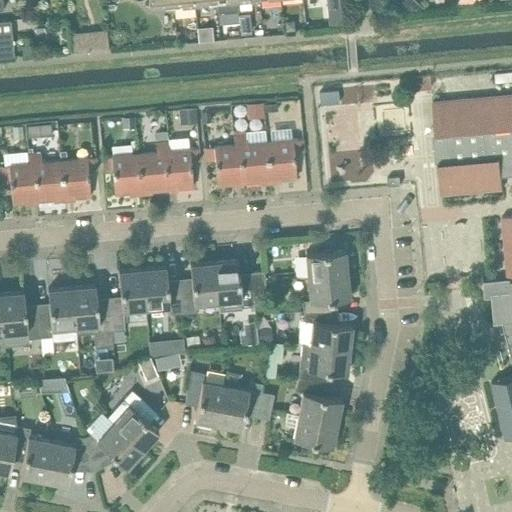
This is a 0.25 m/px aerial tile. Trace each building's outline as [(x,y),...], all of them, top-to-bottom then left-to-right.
[(148,0),(149,10),(174,7),(172,0),(148,0)] [(238,10),(238,2),(237,0),(215,0),(216,4),(217,3),(218,12),(238,10)] [(327,0),(328,9),(340,8),(338,0),(327,0)] [(414,0),(402,0),(399,3),(407,11),(423,8),(414,0)] [(0,21),(0,56),(14,56),(10,20),(0,21)] [(294,20),(284,21),(285,30),(295,29),(294,20)] [(250,26),(240,27),(241,34),(241,37),(251,36),(251,33),(250,26)] [(110,33),(96,34),(97,47),(99,47),(111,46),(110,33)] [(511,71),(494,73),(495,83),(511,81),(511,71)] [(338,89),(319,90),(320,104),(339,103),(338,89)] [(508,278),(511,277),(511,93),(432,101),(441,194),(502,189),(501,173),(511,171),(511,215),(502,216),(508,278)] [(264,117),(263,102),(246,104),(248,118),(264,117)] [(266,111),(278,110),(277,103),(265,104),(266,111)] [(197,123),(196,108),(179,109),(180,125),(197,123)] [(202,122),(218,121),(217,110),(201,111),(202,122)] [(122,118),(123,128),(136,127),(135,116),(122,118)] [(23,136),(22,123),(11,124),(13,137),(23,136)] [(50,123),(38,124),(39,135),(51,135),(50,123)] [(376,149),(375,130),(332,131),(332,150),(376,149)] [(167,132),(157,133),(158,142),(162,142),(168,141),(168,139),(167,132)] [(243,182),(239,134),(233,135),(234,145),(204,147),(205,160),(215,159),(217,185),(243,182)] [(239,134),(243,182),(270,180),(266,142),(246,144),(246,134),(239,134)] [(302,138),(266,142),(270,180),(296,178),(294,152),(304,151),(302,138)] [(168,141),(162,142),(167,189),(193,187),(191,161),(200,160),(199,148),(169,150),(168,141)] [(141,191),(167,189),(162,142),(158,142),(156,142),(156,151),(137,153),(141,191)] [(38,201),(64,198),(61,160),(41,161),(40,152),(34,153),(38,201)] [(38,201),(34,153),(28,153),(29,163),(0,165),(0,174),(1,188),(10,187),(12,203),(38,201)] [(114,194),(141,191),(137,153),(102,156),(103,169),(112,168),(114,194)] [(61,160),(64,198),(90,196),(88,170),(97,169),(96,157),(61,160)] [(388,185),(400,184),(399,176),(387,177),(388,185)] [(307,273),(307,277),(347,273),(345,249),(305,253),(307,273)] [(238,259),(214,261),(217,301),(240,299),(241,307),(255,306),(254,298),(252,279),(251,280),(240,281),(238,259)] [(195,303),(217,301),(214,261),(190,263),(192,285),(180,286),(182,312),(195,311),(195,303)] [(166,265),(142,268),(146,307),(169,305),(169,313),(182,312),(180,286),(168,287),(166,265)] [(121,302),(109,303),(112,331),(125,329),(123,309),(146,307),(142,268),(118,270),(121,302)] [(264,270),(250,272),(251,280),(252,279),(254,298),(267,296),(266,290),(264,270)] [(349,297),(347,273),(307,277),(310,299),(302,300),(304,310),(329,310),(327,299),(349,297)] [(511,511),(511,277),(508,278),(483,280),(483,281),(484,281),(486,296),(492,295),(494,313),(495,321),(494,321),(494,323),(503,322),(511,358),(511,375),(491,381),(506,438),(511,436),(511,511)] [(95,284),(71,286),(75,326),(76,334),(94,332),(95,346),(113,345),(112,331),(109,303),(97,304),(97,298),(95,284)] [(49,310),(37,311),(40,337),(52,336),(52,340),(76,338),(76,334),(75,326),(71,286),(47,288),(49,302),(49,310)] [(24,290),(0,292),(0,296),(3,332),(4,345),(29,343),(28,338),(40,337),(37,311),(25,312),(24,290)] [(330,322),(329,310),(304,310),(304,320),(312,321),(309,344),(349,348),(352,324),(330,322)] [(244,333),(239,334),(240,346),(258,345),(256,321),(243,322),(244,333)] [(269,328),(258,328),(258,340),(269,340),(269,328)] [(349,348),(309,344),(307,367),(299,365),(298,377),(323,382),(325,370),(347,372),(349,348)] [(165,355),(155,357),(157,370),(167,368),(165,355)] [(148,356),(137,361),(141,370),(152,365),(148,356)] [(265,377),(275,377),(276,362),(267,361),(265,377)] [(193,418),(217,423),(224,385),(225,383),(202,378),(204,370),(190,367),(185,393),(198,395),(193,418)] [(320,394),(323,382),(298,377),(297,378),(295,390),(302,391),(298,414),(337,422),(341,398),(320,394)] [(225,383),(218,423),(241,428),(245,406),(257,408),(258,409),(261,390),(262,390),(263,383),(250,380),(248,388),(225,383)] [(128,405),(113,422),(142,449),(158,431),(142,416),(151,407),(136,393),(131,389),(122,399),(128,405)] [(257,408),(255,416),(269,419),(272,399),(274,393),(262,390),(261,390),(258,409),(257,408)] [(332,445),(337,422),(298,414),(293,438),(332,445)] [(20,474),(44,479),(51,440),(53,430),(31,426),(32,421),(25,419),(19,451),(24,452),(20,474)] [(91,433),(84,436),(92,462),(110,452),(126,466),(142,449),(113,422),(97,439),(91,433)] [(0,470),(9,472),(11,458),(13,450),(19,451),(23,425),(17,424),(17,425),(15,432),(0,429),(0,470)] [(74,444),(51,440),(44,479),(67,483),(71,462),(92,462),(84,436),(75,436),(74,444)]
